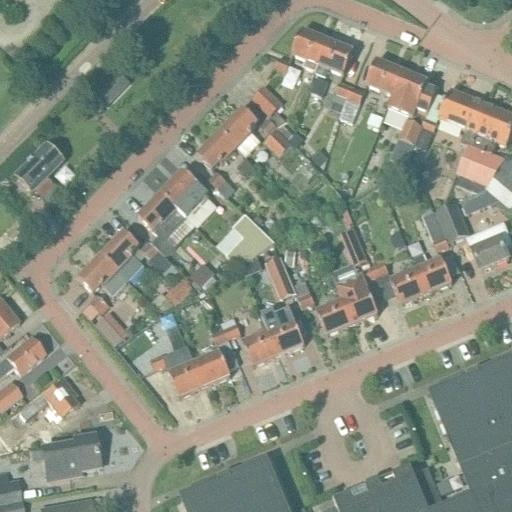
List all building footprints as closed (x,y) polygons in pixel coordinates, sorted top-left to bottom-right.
[(303,72),(315,77),(328,45),(302,34),(292,59),(306,65),(303,72)] [(354,56),(328,45),(315,77),(327,81),(329,75),(344,81),(354,56)] [(286,77),(290,67),(279,62),(274,73),(286,77)] [(376,65),(369,83),(366,90),(392,100),(402,75),(376,65)] [(118,75),(95,99),(95,100),(107,111),(130,87),(119,75),(118,75)] [(414,80),(402,75),(392,100),(387,112),(412,122),(410,127),(422,132),(436,97),(426,93),(428,86),(427,85),(429,81),(416,76),(414,80)] [(316,82),(310,97),(323,101),(328,86),(316,82)] [(330,114),(341,118),(352,93),(340,88),(335,98),(337,99),(330,114)] [(253,103),(267,117),(271,121),(283,110),(264,92),(253,103)] [(364,98),(352,93),(341,118),(339,123),(353,129),(361,108),(360,108),(364,98)] [(450,95),(443,113),(439,123),(467,135),(462,148),(469,151),(486,109),(450,95)] [(511,119),(486,109),(469,151),(457,179),(488,191),(500,171),(505,165),(492,160),(497,148),(507,152),(511,139),(511,119)] [(243,114),(221,137),(237,153),(253,138),(250,136),(258,128),(243,114)] [(276,117),(269,124),(278,133),(289,145),(297,137),(276,117)] [(379,133),(384,122),(371,117),(367,128),(379,133)] [(278,133),(269,124),(268,123),(260,132),(270,141),(278,133)] [(422,131),(434,137),(437,129),(436,128),(426,124),(422,131)] [(407,126),(400,144),(416,150),(423,132),(422,132),(410,127),(407,126)] [(265,147),(280,162),(292,149),(277,135),(265,147)] [(237,153),(221,137),(198,161),(213,175),(220,167),(222,169),(237,153)] [(46,147),(14,179),(33,197),(35,195),(43,203),(56,190),(48,182),(64,165),(46,147)] [(320,153),(311,162),(318,169),(327,161),(320,153)] [(246,163),(237,173),(246,181),(255,171),(246,163)] [(309,167),(300,176),(309,184),(317,175),(309,167)] [(511,182),(500,171),(488,191),(488,193),(510,215),(509,217),(511,220),(511,182)] [(161,199),(178,215),(187,223),(209,200),(198,190),(199,189),(184,175),(161,199)] [(208,185),(218,194),(226,202),(234,194),(217,177),(208,185)] [(187,223),(178,215),(161,199),(138,222),(153,236),(158,241),(151,248),(166,262),(195,232),(187,223)] [(471,240),(458,208),(437,217),(449,248),(471,240)] [(315,209),(303,214),(307,222),(318,217),(315,209)] [(449,251),(435,217),(422,222),(437,256),(449,251)] [(274,248),(245,220),(233,233),(244,243),(226,261),(238,273),(274,248)] [(270,221),(265,226),(269,231),(275,226),(270,221)] [(484,239),(471,244),(474,252),(472,253),(473,257),(481,276),(509,264),(505,253),(511,249),(511,247),(505,230),(495,235),(484,239)] [(354,272),(368,266),(355,233),(340,239),(354,272)] [(405,248),(399,234),(393,238),(391,241),(391,246),(393,249),(395,251),(397,251),(401,251),(405,248)] [(139,251),(125,237),(102,260),(128,285),(143,270),(132,259),(139,251)] [(148,263),(150,264),(147,267),(166,284),(176,273),(166,262),(151,248),(149,246),(141,255),(149,262),(148,263)] [(287,254),(285,269),(294,270),(296,255),(287,254)] [(416,275),(426,299),(452,288),(442,265),(429,270),(424,259),(413,264),(417,275),(416,275)] [(128,285),(102,260),(79,284),(94,298),(101,290),(113,301),(128,285)] [(280,305),(295,298),(292,291),(281,264),(266,270),(280,305)] [(384,267),(371,272),(376,284),(389,278),(384,267)] [(203,270),(190,283),(191,284),(189,286),(201,297),(218,286),(213,281),(214,280),(203,270)] [(337,292),(343,306),(352,330),(378,319),(365,288),(376,284),(371,272),(358,278),(360,283),(337,292)] [(391,286),(393,291),(401,310),(426,299),(416,275),(391,286)] [(162,298),(152,307),(162,317),(174,310),(176,312),(194,294),(182,283),(165,301),(162,298)] [(302,314),(315,309),(305,285),(292,291),(295,298),(302,314)] [(107,309),(98,300),(90,308),(99,317),(107,309)] [(0,344),(19,329),(0,305),(0,344)] [(343,306),(317,317),(327,341),(352,330),(343,306)] [(269,337),(279,361),(304,350),(297,332),(290,315),(275,321),(273,315),(262,320),(269,337)] [(172,317),(161,322),(166,333),(177,329),(172,317)] [(128,340),(109,318),(99,327),(118,349),(128,340)] [(234,322),(220,328),(228,344),(241,339),(234,322)] [(220,357),(195,368),(205,392),(231,381),(228,375),(239,370),(236,363),(228,344),(223,334),(212,339),(220,357)] [(243,348),(247,358),(253,372),(279,361),(269,337),(259,341),(243,348)] [(31,344),(15,357),(7,363),(6,363),(0,367),(0,380),(12,371),(19,381),(29,373),(44,361),(31,344)] [(167,370),(162,360),(151,365),(155,375),(167,370)] [(511,511),(511,365),(479,379),(477,375),(476,376),(468,380),(467,380),(466,380),(468,384),(432,399),(473,498),(443,511),(428,475),(419,479),(419,478),(413,480),(412,477),(411,478),(407,476),(381,487),(379,484),(378,484),(379,487),(367,493),(366,490),(364,490),(365,493),(339,504),(337,509),(336,509),(337,511),(336,511),(284,511),(266,468),(231,483),(229,479),(228,479),(228,480),(219,483),(218,483),(219,487),(183,502),(187,511),(511,511)] [(195,368),(187,371),(169,379),(179,403),(205,392),(195,368)] [(43,399),(19,418),(11,423),(17,432),(25,426),(25,425),(48,406),(61,424),(78,411),(72,404),(76,400),(63,384),(43,399)] [(0,395),(0,416),(21,400),(11,387),(0,395)] [(43,450),(62,435),(54,425),(35,440),(43,450)] [(43,454),(48,486),(72,482),(71,478),(99,473),(93,442),(74,445),(74,449),(43,454)] [(0,489),(0,509),(21,505),(17,487),(0,489)]
